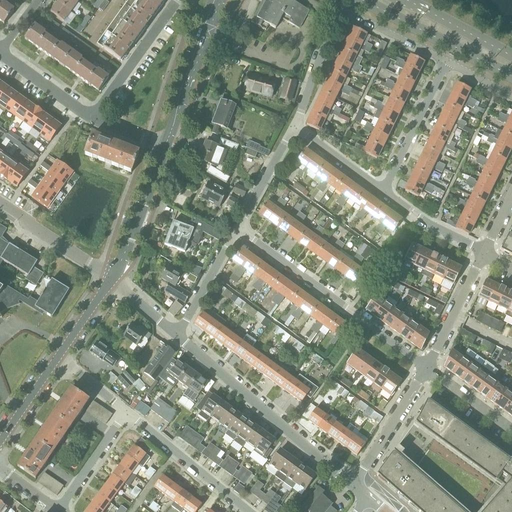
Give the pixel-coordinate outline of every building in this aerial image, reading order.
[(58,3),(71,12),(78,2),(74,0),(57,0),(57,1),(59,2),(58,3)] [(158,9),(145,0),(128,0),(116,18),(140,35),(147,25),(148,26),(152,20),(151,19),(158,9)] [(145,0),(158,9),(164,0),(145,0)] [(299,28),(309,10),(290,0),(259,0),(259,1),(262,2),(251,22),(266,30),(268,25),(276,28),(281,18),(299,28)] [(101,5),(97,1),(93,7),(97,10),(98,9),(101,5)] [(9,7),(6,11),(1,8),(3,5),(0,3),(0,20),(2,22),(1,23),(4,25),(14,11),(9,7)] [(51,13),(64,22),(71,12),(58,3),(51,13)] [(132,45),(140,35),(116,18),(97,44),(121,62),(128,51),(129,52),(133,46),(132,45)] [(48,25),(56,31),(60,27),(51,21),(48,25)] [(34,45),(33,45),(53,60),(54,59),(59,63),(59,64),(62,66),(72,52),(67,48),(63,53),(59,50),(62,47),(43,34),(41,37),(37,34),(40,29),(35,25),(25,39),(28,41),(34,45)] [(354,28),(348,39),(371,49),(372,46),(367,44),(367,43),(363,41),(366,34),(354,28)] [(80,41),(77,39),(63,29),(59,34),(76,46),(80,41)] [(348,39),(343,49),(356,55),(359,49),(363,51),(369,53),(371,49),(348,39)] [(96,53),(80,41),(76,46),(93,58),(96,53)] [(376,53),(381,55),(387,44),(381,41),(376,53)] [(343,49),(338,60),(360,71),(362,67),(359,66),(362,59),(356,55),(343,49)] [(96,90),(99,92),(109,78),(98,70),(97,72),(80,60),(78,63),(73,60),(76,55),(72,52),(62,66),(64,68),(65,67),(70,71),(70,72),(90,86),(91,85),(96,89),(96,90)] [(105,66),(108,61),(100,55),(96,60),(105,66)] [(410,58),(406,67),(418,73),(424,62),(411,56),(410,58)] [(338,60),(333,71),(345,77),(349,69),(353,70),(352,72),(358,75),(360,71),(338,60)] [(398,68),(395,75),(401,77),(414,83),(418,73),(406,67),(402,65),(400,69),(398,68)] [(333,71),(327,82),(340,88),(343,82),(345,77),(333,71)] [(271,97),(275,82),(249,75),(245,90),(271,97)] [(401,77),(395,88),(408,94),(414,83),(401,77)] [(286,79),(281,99),(290,101),(296,82),(286,79)] [(327,82),(322,93),(335,99),(339,90),(340,88),(327,82)] [(458,83),(452,95),(475,106),(476,102),(470,99),(471,97),(467,95),(469,91),(470,89),(458,83)] [(395,88),(390,99),(403,105),(408,94),(395,88)] [(6,110),(17,95),(8,89),(0,99),(0,109),(4,113),(7,110),(6,110)] [(322,93),(317,103),(339,114),(341,110),(335,108),(335,107),(332,105),(335,99),(322,93)] [(15,116),(25,102),(17,95),(6,110),(7,110),(15,116)] [(452,95),(447,105),(459,111),(462,106),(466,108),(467,106),(473,109),(475,106),(452,95)] [(390,99),(385,109),(398,115),(403,105),(390,99)] [(227,130),(235,107),(221,101),(212,124),(227,130)] [(25,102),(15,116),(24,123),(34,108),(25,102)] [(317,103),(312,114),(324,120),(327,115),(331,117),(332,115),(338,117),(339,114),(317,103)] [(371,103),(369,107),(373,109),(380,112),(383,113),(380,120),(392,127),(398,115),(385,109),(382,108),(375,105),(371,103)] [(447,105),(442,116),(454,122),(459,111),(447,105)] [(34,108),(24,123),(32,129),(43,114),(34,108)] [(500,113),(499,117),(511,123),(511,114),(511,117),(507,114),(506,116),(500,113)] [(43,114),(32,129),(41,135),(52,121),(43,114)] [(312,114),(306,125),(319,131),(324,120),(312,114)] [(442,116),(437,127),(449,133),(454,135),(457,128),(472,135),(474,132),(464,127),(458,124),(454,122),(442,116)] [(511,123),(499,117),(497,121),(503,124),(503,122),(508,124),(504,132),(511,136),(511,123)] [(362,121),(360,124),(365,126),(371,130),(375,131),(387,137),(392,127),(380,120),(380,121),(376,119),(374,118),(371,125),(362,121)] [(39,138),(48,145),(61,127),(52,121),(41,135),(39,138)] [(437,127),(431,137),(444,143),(449,133),(437,127)] [(490,135),(488,139),(511,149),(511,146),(511,136),(504,132),(498,130),(494,137),(490,135)] [(375,131),(369,142),(382,148),(387,137),(375,131)] [(131,173),(139,153),(93,135),(85,155),(131,173)] [(483,136),(481,139),(492,145),(488,152),(493,154),(505,160),(511,149),(488,139),(483,136)] [(431,137),(426,148),(439,154),(443,146),(446,148),(446,149),(452,152),(454,148),(448,145),(444,143),(431,137)] [(230,178),(220,172),(229,149),(237,152),(239,145),(221,138),(218,145),(225,147),(225,149),(206,142),(199,160),(202,162),(201,164),(208,166),(209,164),(217,167),(216,170),(210,166),(207,172),(226,184),(230,178)] [(249,142),(246,148),(257,153),(260,146),(249,142)] [(355,146),(354,148),(364,153),(377,159),(382,148),(369,142),(366,149),(362,147),(356,144),(355,146)] [(246,148),(244,154),(255,158),(257,153),(246,148)] [(426,148),(421,159),(433,165),(435,162),(439,154),(426,148)] [(1,154),(0,155),(0,173),(12,157),(3,150),(1,154)] [(305,150),(297,161),(302,165),(299,169),(301,170),(304,172),(315,157),(305,150)] [(479,156),(478,160),(484,163),(488,165),(500,171),(505,160),(493,154),(489,161),(480,156),(479,156)] [(12,157),(0,173),(0,175),(8,181),(21,163),(12,157)] [(315,157),(304,172),(308,174),(310,171),(316,175),(324,164),(315,157)] [(421,159),(416,170),(428,176),(433,165),(421,159)] [(74,174),(66,168),(58,162),(53,170),(51,171),(67,183),(74,174)] [(21,163),(8,181),(17,188),(28,173),(30,169),(21,163)] [(316,175),(312,181),(319,186),(320,184),(322,185),(323,186),(326,182),(334,171),(324,164),(316,175)] [(487,167),(483,175),(495,181),(500,171),(488,165),(487,167)] [(416,170),(411,180),(423,186),(427,188),(433,191),(440,195),(441,191),(428,185),(424,184),(428,176),(416,170)] [(45,180),(61,192),(67,183),(51,171),(50,173),(45,180)] [(326,182),(323,186),(327,188),(326,188),(328,190),(331,186),(336,189),(344,178),(334,171),(326,182)] [(469,178),(467,181),(490,192),(495,181),(483,175),(478,184),(474,182),(475,180),(469,178)] [(344,178),(336,189),(340,192),(343,195),(345,197),(348,192),(353,185),(344,178)] [(40,187),(39,189),(54,200),(61,192),(45,180),(40,187)] [(411,180),(405,191),(418,197),(419,196),(423,186),(411,180)] [(467,181),(465,185),(471,188),(472,186),(476,188),(474,192),(472,197),(484,203),(490,192),(467,181)] [(210,182),(204,192),(201,198),(220,207),(228,191),(210,182)] [(293,188),(303,195),(306,190),(296,183),(293,188)] [(244,198),(247,190),(236,185),(233,193),(244,198)] [(343,200),(339,206),(340,206),(342,208),(348,199),(355,204),(363,193),(353,185),(348,192),(345,197),(343,200)] [(32,198),(48,209),(54,200),(39,189),(37,191),(32,198)] [(314,192),(309,199),(312,201),(314,199),(319,191),(316,189),(314,192)] [(319,191),(314,199),(319,203),(325,195),(323,194),(321,192),(319,191)] [(363,193),(355,204),(365,211),(373,200),(363,193)] [(227,204),(237,210),(241,203),(231,197),(227,204)] [(465,202),(463,206),(467,207),(479,214),(484,203),(472,197),(469,202),(465,200),(464,202),(465,202)] [(283,201),(279,206),(283,209),(289,200),(285,198),(283,201)] [(373,200),(365,211),(374,218),(383,207),(373,200)] [(267,202),(258,213),(269,221),(277,210),(275,208),(267,202)] [(466,210),(461,218),(474,224),(479,214),(467,207),(463,206),(462,208),(466,210)] [(383,207),(374,218),(384,225),(392,214),(391,213),(389,212),(383,207)] [(277,210),(269,221),(278,228),(286,216),(280,212),(277,210)] [(392,214),(384,225),(392,231),(394,232),(402,221),(392,214)] [(286,216),(278,228),(288,235),(296,224),(294,222),(286,216)] [(456,229),(468,235),(474,224),(461,218),(457,228),(456,229)] [(322,229),(307,249),(317,256),(325,245),(328,241),(321,236),(332,221),(329,219),(326,224),(322,229)] [(168,236),(165,245),(185,252),(185,253),(189,241),(197,244),(202,231),(210,235),(219,240),(219,241),(222,234),(213,229),(197,220),(193,230),(174,222),(171,230),(168,228),(165,235),(168,236)] [(306,231),(297,242),(307,249),(322,229),(326,224),(322,222),(319,227),(318,227),(315,232),(316,233),(313,236),(306,231)] [(0,224),(0,265),(3,261),(28,276),(29,277),(35,268),(38,262),(38,261),(16,248),(10,244),(7,241),(5,243),(1,240),(7,230),(8,229),(0,224)] [(296,224),(288,235),(297,242),(306,231),(299,226),(296,224)] [(503,246),(500,251),(509,255),(511,256),(511,253),(511,236),(509,234),(506,239),(506,241),(503,246)] [(325,245),(317,256),(326,263),(334,252),(337,248),(341,243),(338,241),(334,246),(335,247),(332,250),(325,245)] [(334,252),(326,263),(336,270),(344,259),(337,254),(340,251),(345,245),(341,243),(337,248),(334,252)] [(403,261),(400,266),(412,271),(414,266),(422,249),(412,244),(410,249),(407,256),(405,255),(405,256),(403,260),(403,261)] [(362,248),(357,254),(360,257),(365,250),(362,248)] [(234,274),(229,279),(233,281),(236,276),(251,256),(241,249),(233,260),(240,265),(238,267),(237,268),(234,274)] [(422,249),(414,266),(424,271),(432,254),(431,253),(424,250),(422,249)] [(344,259),(336,270),(345,277),(360,257),(357,254),(354,259),(347,255),(344,259)] [(424,271),(422,275),(431,280),(434,275),(442,259),(441,258),(434,255),(432,254),(424,271)] [(236,276),(233,281),(236,284),(240,278),(240,279),(244,273),(245,269),(252,274),(261,263),(251,256),(236,276)] [(360,257),(345,277),(355,284),(363,273),(356,268),(359,264),(359,265),(360,265),(363,260),(363,259),(360,257)] [(400,263),(393,259),(389,267),(396,271),(400,263)] [(442,259),(434,275),(443,280),(452,263),(451,263),(444,259),(442,259)] [(261,263),(252,274),(260,279),(257,282),(253,288),(256,290),(260,285),(262,281),(270,270),(261,263)] [(444,280),(440,287),(450,291),(453,285),(455,285),(457,281),(456,280),(459,273),(462,268),(461,268),(453,264),(452,263),(443,280),(444,280)] [(190,295),(176,286),(185,272),(176,267),(174,270),(168,266),(161,278),(169,283),(164,291),(185,303),(190,295)] [(28,276),(26,279),(37,286),(45,274),(35,268),(29,277),(28,276)] [(270,270),(262,281),(265,283),(272,288),(280,277),(270,270)] [(280,277),(272,288),(279,294),(282,295),(290,284),(280,277)] [(29,300),(25,305),(42,316),(44,313),(52,318),(70,290),(53,280),(44,294),(43,293),(42,294),(43,295),(38,302),(30,297),(29,300)] [(0,319),(1,318),(0,316),(0,314),(2,314),(4,312),(6,311),(9,309),(12,308),(14,307),(17,306),(20,305),(19,302),(19,301),(25,305),(29,300),(0,281),(0,319)] [(477,297),(488,302),(497,285),(495,284),(494,285),(486,281),(484,285),(480,292),(479,291),(477,297)] [(279,299),(275,304),(277,306),(278,306),(282,301),(284,297),(291,302),(299,291),(293,287),(290,284),(282,295),(279,299)] [(497,286),(497,285),(488,302),(498,307),(506,290),(504,289),(504,290),(497,286)] [(223,287),(218,293),(222,295),(226,290),(223,287)] [(252,288),(244,298),(248,301),(251,297),(256,290),(253,288),(252,288)] [(507,291),(506,290),(498,307),(507,311),(508,312),(511,302),(511,293),(507,291)] [(299,291),(291,302),(299,308),(296,311),(299,313),(301,309),(309,298),(299,291)] [(372,299),(373,300),(368,306),(366,310),(374,316),(373,316),(374,317),(385,302),(375,295),(372,299)] [(309,298),(301,309),(311,316),(319,305),(309,298)] [(394,309),(385,302),(374,317),(376,318),(383,322),(382,323),(383,323),(394,309)] [(431,307),(436,309),(434,313),(439,316),(444,307),(434,302),(431,307)] [(176,303),(168,312),(174,317),(182,307),(176,303)] [(270,316),(277,306),(275,304),(268,315),(270,316)] [(319,305),(311,316),(320,323),(328,312),(319,305)] [(394,309),(383,323),(385,325),(385,324),(391,329),(392,330),(403,315),(394,309)] [(320,323),(318,327),(321,329),(319,331),(325,336),(329,330),(330,331),(338,320),(328,312),(320,323)] [(480,324),(488,327),(492,318),(480,312),(478,317),(483,319),(480,324)] [(195,324),(205,332),(213,320),(215,318),(210,314),(208,316),(203,313),(195,324)] [(403,315),(392,330),(393,331),(394,330),(400,335),(400,336),(411,321),(403,315)] [(291,316),(284,324),(288,327),(291,323),(295,318),(291,316)] [(411,321),(400,336),(402,337),(409,341),(408,342),(409,343),(420,328),(423,324),(414,317),(411,321)] [(222,327),(213,320),(205,332),(214,339),(222,327)] [(338,320),(330,331),(340,338),(348,326),(347,326),(338,320)] [(214,339),(224,346),(235,330),(225,323),(222,327),(214,339)] [(151,335),(147,333),(148,332),(140,326),(137,329),(132,325),(124,336),(133,343),(129,349),(137,354),(140,354),(148,343),(147,340),(151,335)] [(309,339),(306,342),(310,345),(317,334),(319,331),(321,329),(318,327),(314,332),(309,339)] [(428,340),(430,335),(420,328),(409,343),(411,344),(411,343),(421,350),(424,345),(427,339),(428,340)] [(310,329),(305,336),(309,339),(314,332),(310,330),(310,329)] [(245,338),(235,330),(224,346),(234,353),(245,338)] [(285,332),(281,330),(277,335),(280,338),(279,339),(285,344),(291,337),(285,332)] [(234,353),(243,360),(252,349),(255,345),(245,338),(234,353)] [(114,367),(120,358),(98,342),(90,352),(103,361),(104,360),(114,367)] [(165,345),(144,373),(151,379),(154,381),(175,352),(165,345)] [(449,372),(451,373),(465,354),(453,345),(448,355),(449,355),(444,367),(450,371),(449,372)] [(261,356),(252,349),(243,360),(253,367),(261,356)] [(349,359),(345,364),(355,371),(366,356),(366,355),(365,356),(357,350),(354,354),(350,360),(349,359)] [(458,378),(460,379),(474,361),(465,354),(451,373),(452,374),(452,373),(459,378),(458,378)] [(315,364),(320,358),(316,355),(311,361),(315,364)] [(253,367),(263,374),(271,363),(261,356),(253,367)] [(355,371),(364,377),(375,362),(374,362),(368,358),(368,357),(366,356),(355,371)] [(323,361),(320,358),(315,364),(319,367),(323,361)] [(168,374),(179,381),(188,368),(178,361),(168,374)] [(483,367),(474,361),(460,379),(461,380),(461,379),(467,384),(467,385),(468,386),(480,371),(483,367)] [(377,363),(375,362),(364,377),(373,384),(384,369),(383,368),(383,369),(376,364),(377,363)] [(280,370),(271,363),(263,374),(272,381),(280,370)] [(272,381),(282,389),(291,377),(285,373),(288,369),(283,366),(280,370),(272,381)] [(480,371),(468,386),(469,386),(470,386),(476,390),(476,391),(477,392),(485,382),(488,377),(491,373),(483,367),(480,371)] [(179,381),(189,389),(198,376),(188,368),(179,381)] [(128,369),(117,379),(127,390),(138,380),(128,369)] [(373,384),(382,390),(393,375),(392,374),(391,375),(385,370),(386,370),(384,369),(373,384)] [(111,386),(117,378),(111,373),(104,380),(111,386)] [(484,397),(486,398),(500,380),(491,373),(488,377),(485,382),(477,392),(478,393),(479,392),(485,397),(484,397)] [(296,380),(291,377),(282,389),(292,396),(304,379),(299,375),(296,380)] [(394,376),(393,375),(382,390),(392,397),(395,393),(394,392),(398,386),(401,382),(394,377),(394,376)] [(198,396),(208,383),(198,376),(189,389),(198,396)] [(151,379),(147,385),(150,388),(155,381),(154,381),(151,379)] [(318,389),(304,379),(292,396),(302,403),(307,396),(311,399),(318,389)] [(505,390),(506,391),(506,390),(509,386),(500,380),(486,398),(487,399),(493,403),(493,404),(495,405),(505,390)] [(141,381),(135,387),(139,392),(146,386),(141,381)] [(53,415),(71,427),(89,401),(71,389),(64,400),(59,403),(60,405),(53,415)] [(502,410),(503,411),(511,399),(511,394),(506,390),(506,391),(505,390),(495,405),(496,405),(502,409),(502,410)] [(210,417),(211,417),(222,402),(213,396),(199,416),(207,422),(210,417)] [(136,399),(130,407),(134,409),(140,402),(138,401),(137,400),(136,399)] [(150,410),(156,414),(164,403),(158,399),(150,410)] [(511,399),(503,411),(504,412),(505,411),(511,416),(510,416),(511,417),(511,399)] [(378,475),(376,477),(389,484),(390,485),(399,496),(400,494),(401,495),(409,505),(411,504),(417,511),(511,511),(511,465),(510,464),(511,462),(500,456),(499,456),(499,455),(500,453),(487,447),(488,445),(475,438),(476,436),(464,430),(463,430),(465,428),(452,421),(453,419),(440,413),(439,412),(430,403),(430,402),(427,400),(424,407),(423,406),(418,412),(421,414),(418,419),(388,460),(386,459),(382,464),(384,466),(378,475)] [(91,415),(98,405),(93,402),(86,411),(91,415)] [(144,417),(150,410),(140,402),(134,410),(144,417)] [(231,409),(222,402),(211,417),(211,418),(210,419),(209,422),(210,425),(213,427),(216,426),(218,425),(219,423),(220,424),(231,409)] [(156,414),(163,420),(172,409),(164,403),(156,414)] [(91,415),(96,418),(103,408),(98,405),(91,415)] [(96,418),(101,421),(108,412),(103,408),(96,418)] [(318,427),(326,416),(316,408),(308,420),(316,426),(318,427)] [(163,420),(169,424),(177,413),(172,409),(163,420)] [(240,415),(231,409),(220,424),(229,430),(240,415)] [(106,425),(112,415),(113,415),(108,412),(101,421),(106,425)] [(374,412),(370,417),(379,424),(383,418),(374,412)] [(35,441),(54,453),(71,427),(53,415),(47,425),(41,428),(43,430),(35,441)] [(230,439),(233,442),(248,421),(240,415),(229,430),(225,435),(230,439)] [(326,416),(318,427),(321,430),(327,434),(336,423),(326,416)] [(242,448),(246,443),(257,427),(248,421),(233,442),(242,448)] [(346,430),(336,423),(327,434),(335,440),(337,442),(346,430)] [(350,424),(346,430),(337,442),(347,449),(356,437),(352,435),(356,429),(350,424)] [(266,434),(257,427),(246,443),(255,449),(266,434)] [(184,442),(190,446),(198,435),(193,430),(184,442)] [(272,451),(269,449),(275,440),(266,434),(255,449),(253,451),(265,460),(272,451)] [(365,444),(356,437),(347,449),(357,456),(365,444)] [(17,467),(36,480),(54,453),(35,441),(29,451),(24,454),(25,456),(17,467)] [(199,453),(204,447),(200,444),(196,450),(199,453)] [(129,455),(127,457),(139,465),(143,468),(150,458),(134,446),(129,455)] [(278,472),(289,456),(281,450),(269,465),(278,472)] [(287,478),(298,463),(289,456),(278,472),(275,477),(284,483),(287,478)] [(132,475),(139,465),(127,457),(126,458),(120,466),(132,475)] [(225,472),(234,478),(238,472),(236,470),(239,464),(233,460),(230,465),(225,472)] [(296,484),(307,469),(298,463),(287,478),(284,483),(292,489),(296,484)] [(115,474),(113,476),(125,484),(129,487),(136,477),(132,475),(120,466),(115,474)] [(241,483),(249,471),(242,466),(238,472),(234,478),(241,483)] [(316,475),(307,469),(296,484),(305,491),(316,475)] [(150,479),(153,475),(147,471),(144,475),(150,479)] [(38,483),(43,487),(49,477),(44,473),(38,483)] [(112,478),(106,486),(118,494),(125,484),(113,476),(112,478)] [(164,495),(173,483),(163,476),(154,488),(164,495)] [(54,480),(49,477),(43,487),(47,490),(54,480)] [(54,480),(47,490),(52,493),(59,483),(54,480)] [(64,487),(59,483),(52,493),(57,496),(64,487)] [(182,490),(173,483),(164,495),(174,502),(182,490)] [(239,485),(234,492),(239,495),(244,488),(239,485)] [(111,504),(118,494),(106,486),(103,491),(99,496),(111,504)] [(139,495),(141,491),(136,487),(133,490),(139,495)] [(298,511),(336,511),(337,511),(330,506),(332,504),(322,495),(325,492),(319,487),(298,511)] [(136,499),(139,495),(133,490),(130,494),(136,499)] [(181,511),(184,509),(192,498),(182,490),(174,502),(171,506),(178,511),(181,511)] [(98,497),(92,506),(101,511),(105,511),(111,504),(99,496),(98,497)] [(196,511),(202,505),(192,498),(184,509),(187,511),(196,511)] [(0,511),(5,511),(8,508),(0,501),(0,511)] [(152,511),(157,505),(153,502),(149,508),(152,511)]
